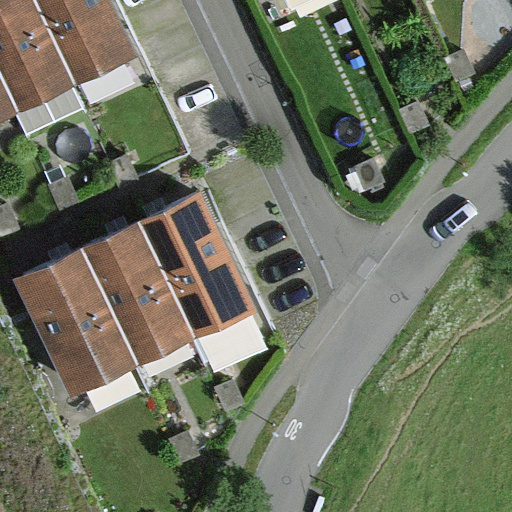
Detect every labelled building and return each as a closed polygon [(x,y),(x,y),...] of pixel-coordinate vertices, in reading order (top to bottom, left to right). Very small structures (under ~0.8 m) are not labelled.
[(39,0),(0,0),(0,71),(16,106),(77,77),(39,0)] [(113,0),(39,0),(77,77),(137,48),(113,0)] [(0,71),(0,113),(16,106),(0,71)] [(199,172),(138,201),(193,315),(253,286),(199,172)] [(138,201),(78,230),(133,344),(193,315),(138,201)] [(78,230),(18,258),(73,372),(133,344),(78,230)]
